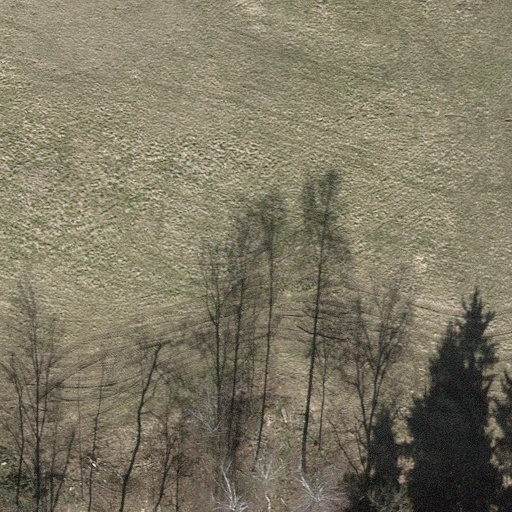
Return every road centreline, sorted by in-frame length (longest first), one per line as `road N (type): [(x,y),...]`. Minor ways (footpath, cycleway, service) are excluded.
road 1 (motorway): [(511,36),(0,5)]
road 2 (motorway): [(0,365),(511,391)]
